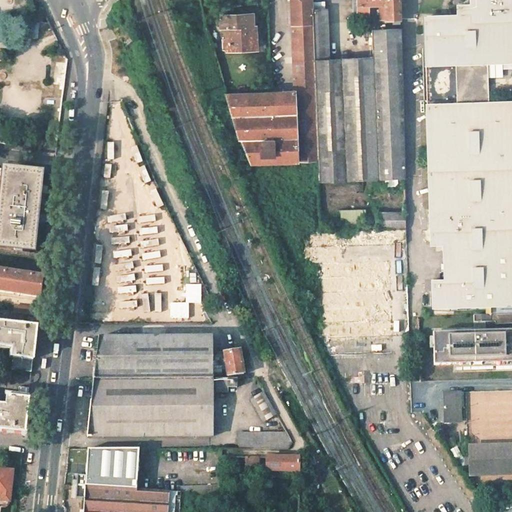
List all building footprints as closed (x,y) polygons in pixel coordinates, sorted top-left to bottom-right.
[(290,0),(292,24),(293,24),(312,23),(312,9),(311,3),(311,0),(290,0)] [(399,0),(356,0),(357,14),(369,14),(369,5),(379,5),(379,20),(400,20),(399,0)] [(434,306),(511,304),(511,0),(474,0),(475,17),(426,18),(432,242),(458,242),(459,280),(433,280),(434,306)] [(325,8),(312,9),(312,23),(314,60),(328,59),(326,8),(325,8)] [(253,13),(220,14),(220,27),(228,27),(228,38),(221,39),(221,49),(222,50),(254,48),(253,25),(255,25),(256,23),(256,16),(254,14),(253,14),(253,13)] [(312,23),(293,24),(295,90),(298,161),(318,161),(314,60),(312,23)] [(328,59),(314,60),(318,161),(319,181),(405,177),(400,28),(372,30),(374,57),(328,59)] [(67,62),(55,61),(53,85),(64,87),(67,62)] [(61,112),(64,91),(64,87),(55,85),(54,90),(53,111),(61,112)] [(225,94),(239,138),(241,138),(251,163),(298,161),(295,90),(269,91),(225,94)] [(5,171),(0,218),(0,246),(31,250),(32,236),(35,237),(37,219),(33,219),(34,207),(38,207),(41,175),(32,174),(5,171)] [(148,198),(117,198),(118,228),(148,228),(148,198)] [(365,222),(365,209),(341,209),(341,223),(365,222)] [(406,211),(378,212),(378,230),(405,229),(406,229),(406,211)] [(378,230),(364,230),(364,244),(405,243),(405,229),(378,230)] [(364,230),(323,232),(323,245),(364,244),(364,230)] [(321,231),(309,232),(309,233),(309,246),(323,245),(323,232),(321,231)] [(180,240),(104,240),(104,286),(180,286),(180,240)] [(389,261),(362,262),(362,276),(390,275),(389,261)] [(362,262),(321,264),(321,277),(362,276),(362,262)] [(0,270),(0,292),(40,298),(43,277),(0,270)] [(197,271),(187,276),(203,307),(213,301),(197,271)] [(390,275),(362,276),(363,290),(390,289),(390,275)] [(362,276),(321,277),(322,291),(363,290),(362,276)] [(39,309),(17,306),(16,312),(38,314),(39,309)] [(391,307),(363,308),(364,322),(391,321),(391,307)] [(363,308),(323,309),(323,323),(364,322),(363,308)] [(391,321),(364,322),(364,336),(392,335),(391,321)] [(364,322),(323,323),(323,337),(364,336),(364,322)] [(37,327),(0,323),(0,346),(13,348),(12,357),(33,359),(37,327)] [(511,329),(433,333),(434,364),(511,361),(511,329)] [(212,337),(98,337),(93,379),(213,378),(212,351),(212,337)] [(240,349),(224,352),(228,377),(244,374),(240,349)] [(213,378),(93,379),(87,436),(213,436),(213,378)] [(237,378),(215,378),(216,392),(228,392),(228,388),(237,387),(237,378)] [(456,392),(443,393),(444,423),(457,422),(456,392)] [(0,428),(10,430),(9,437),(24,439),(28,407),(29,399),(8,397),(6,406),(0,405),(0,428)] [(290,448),(289,432),(238,433),(238,449),(290,448)] [(511,479),(511,442),(467,444),(468,477),(478,477),(478,481),(511,479)] [(139,449),(85,449),(83,464),(138,464),(139,449)] [(259,457),(246,457),(246,471),(259,471),(259,457)] [(298,457),(267,457),(266,470),(299,471),(299,457),(298,457)] [(0,473),(0,506),(10,508),(14,475),(0,473)] [(137,482),(101,479),(101,487),(137,489),(137,482)] [(85,486),(77,485),(76,498),(85,498),(83,511),(135,511),(137,489),(101,487),(85,486)] [(166,511),(168,491),(137,489),(135,511),(166,511)]
